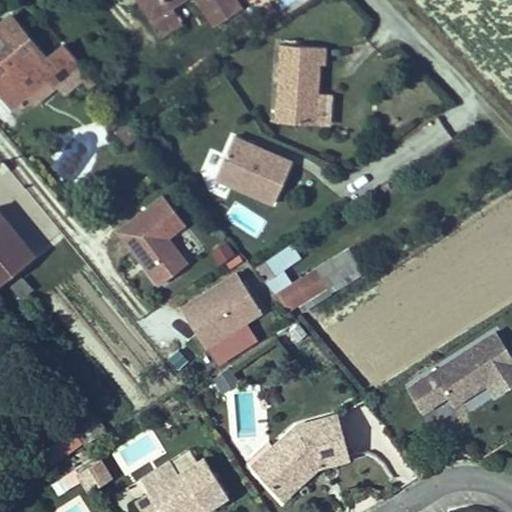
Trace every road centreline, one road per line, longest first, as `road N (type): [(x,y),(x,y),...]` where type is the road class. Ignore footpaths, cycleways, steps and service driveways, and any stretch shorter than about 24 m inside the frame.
road 1 (unknown): [(0,148),(130,318)]
road 2 (track): [(511,127),(384,0)]
road 3 (unclassified): [(401,511),(447,482),(490,480),(511,503)]
